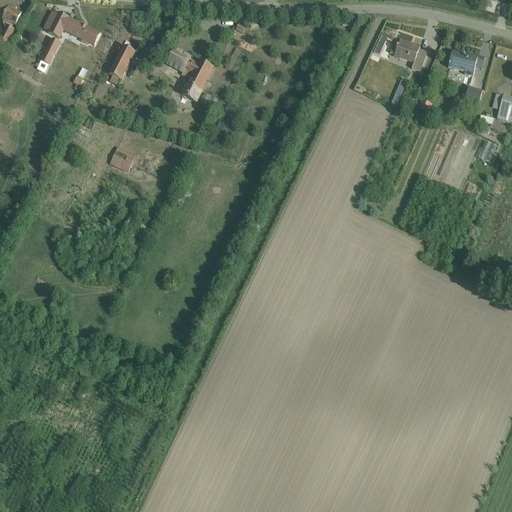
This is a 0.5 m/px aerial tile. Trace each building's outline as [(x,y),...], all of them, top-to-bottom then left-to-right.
[(0,0),(0,19),(3,21),(3,25),(5,28),(3,32),(2,31),(0,34),(0,37),(0,44),(6,48),(15,30),(13,30),(15,27),(16,27),(22,15),(15,11),(17,8),(0,0)] [(95,46),(100,36),(101,34),(100,35),(70,20),(71,20),(59,14),(58,16),(53,13),(44,30),(49,32),(48,34),(60,40),(64,32),(81,41),(80,42),(87,46),(88,44),(94,48),(95,46)] [(239,25),(236,32),(242,35),(245,28),(239,25)] [(100,36),(95,46),(100,48),(105,39),(100,36)] [(381,36),(357,87),(364,90),(388,39),(381,36)] [(124,47),(135,52),(138,46),(136,44),(136,43),(128,39),(124,47)] [(43,48),(37,60),(41,62),(38,70),(44,74),(48,67),(49,67),(61,44),(52,40),(47,50),(43,48)] [(393,45),(390,54),(395,56),(394,58),(413,65),(412,70),(420,73),(427,54),(419,51),(420,48),(400,41),(398,47),(393,45)] [(135,52),(124,47),(123,46),(108,75),(113,77),(110,83),(118,87),(136,53),(135,52)] [(190,59),(191,59),(192,57),(176,49),(175,51),(175,52),(190,59)] [(175,52),(175,51),(167,66),(182,74),(181,76),(189,80),(187,85),(186,85),(180,96),(197,104),(203,94),(200,93),(213,68),(212,68),(201,62),(201,61),(198,67),(189,62),(191,59),(190,59),(175,52)] [(476,69),(479,57),(468,54),(467,57),(453,53),(448,69),(465,73),(464,76),(473,78),(476,69)] [(479,57),(476,69),(482,71),(485,59),(479,57)] [(82,69),(73,84),(77,86),(75,90),(77,92),(80,87),(81,88),(84,81),(83,80),(88,72),(82,69)] [(402,78),(390,106),(396,109),(408,81),(402,78)] [(469,88),(465,102),(479,106),(483,92),(469,88)] [(204,94),(199,104),(213,111),(218,101),(204,94)] [(511,99),(496,96),(492,110),(499,112),(497,120),(498,120),(497,122),(506,124),(506,123),(511,124),(511,99)] [(422,101),(416,115),(425,119),(426,119),(430,121),(432,115),(428,113),(432,105),(422,101)] [(54,107),(51,114),(63,119),(66,112),(54,107)] [(481,117),(479,123),(486,124),(486,127),(483,133),(487,135),(486,136),(500,142),(506,128),(493,122),(493,120),(481,117)] [(485,142),(478,159),(490,164),(497,147),(485,142)] [(118,149),(111,166),(128,174),(136,157),(118,149)]
